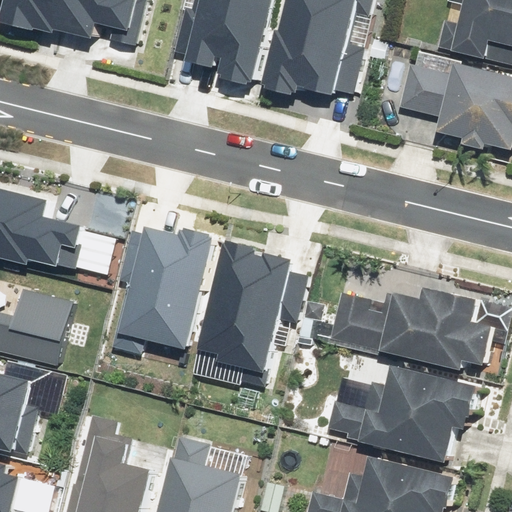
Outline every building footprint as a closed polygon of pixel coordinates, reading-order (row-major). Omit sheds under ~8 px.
[(450,23),(443,48),(460,52),(459,54),(494,63),(494,61),(511,65),(511,0),(473,0),(467,27),(450,23)] [(460,76),(415,66),(405,109),(450,120),(446,135),(472,141),(470,148),(493,153),(495,147),(511,151),(511,78),(463,67),(460,76)] [(336,341),(470,373),(472,364),(493,369),(502,330),(482,325),(487,303),(432,290),(429,302),(393,293),(387,314),(375,311),(377,301),(347,294),(336,341)] [(368,445),(454,466),(463,430),(473,432),(476,420),(478,421),(486,389),(399,368),(394,388),(377,383),(371,410),(340,403),(333,430),(353,435),(352,440),(368,443),(368,445)] [(453,511),(454,511),(455,511),(456,511),(464,480),(377,459),(372,479),(354,474),(348,500),(318,493),(313,511),(453,511)] [(282,511),(289,483),(272,480),(265,511),(282,511)]
